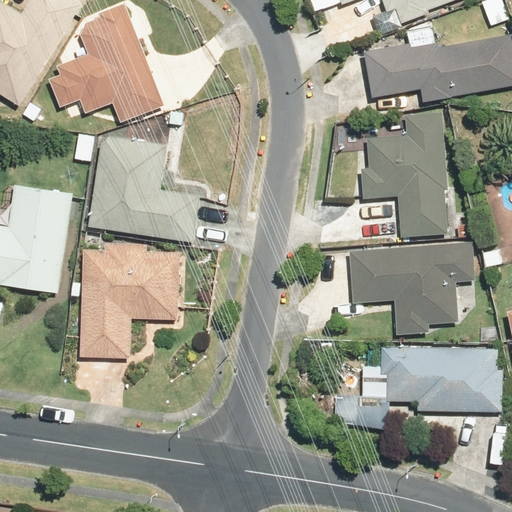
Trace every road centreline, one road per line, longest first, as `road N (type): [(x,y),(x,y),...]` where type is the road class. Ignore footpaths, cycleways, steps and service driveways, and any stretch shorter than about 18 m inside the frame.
road 1 (residential): [(225,470),(292,111),(285,62),(262,1)]
road 2 (residential): [(225,470),(452,511)]
road 3 (residential): [(0,435),(225,470)]
